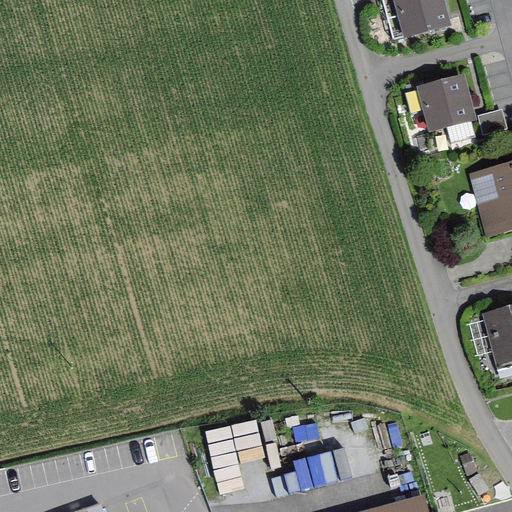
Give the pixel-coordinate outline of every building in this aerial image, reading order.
[(441,0),(390,0),(401,44),(449,32),(441,0)] [(462,82),(417,94),(428,135),(473,123),(462,82)] [(503,113),(481,119),(485,136),(507,130),(503,113)] [(511,167),(470,180),(487,241),(511,233),(511,167)] [(511,306),(484,313),(496,365),(511,361),(511,306)] [(430,511),(425,493),(353,511),(430,511)]
